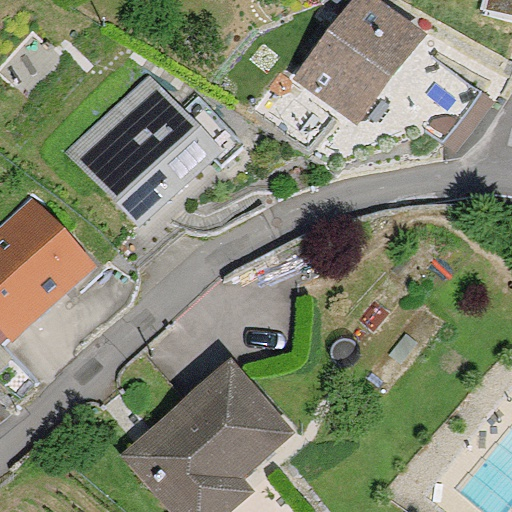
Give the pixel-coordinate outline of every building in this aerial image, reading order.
[(511,0),(485,0),(481,16),(511,23),(511,0)] [(414,43),(364,4),(304,82),(355,121),(414,43)] [(178,119),(148,86),(74,154),(139,226),(212,159),(221,170),(243,150),(198,101),(178,119)] [(0,331),(10,342),(89,271),(34,210),(0,240),(0,331)] [(196,511),(283,439),(230,376),(132,460),(175,511),(196,511)]
